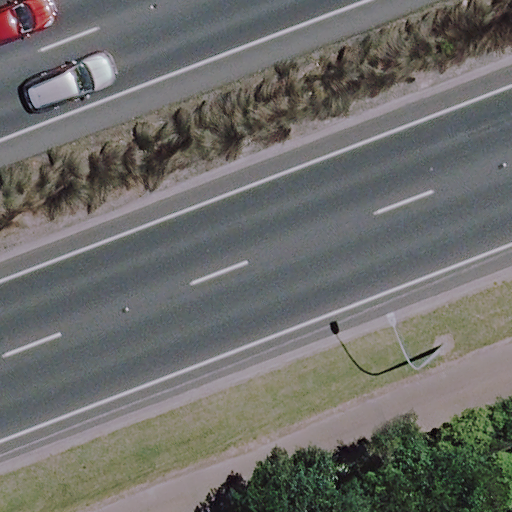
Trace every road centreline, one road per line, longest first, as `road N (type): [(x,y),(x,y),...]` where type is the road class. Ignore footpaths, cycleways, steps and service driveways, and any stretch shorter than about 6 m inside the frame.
road 1 (primary): [(511,166),(0,364)]
road 2 (primary): [(0,72),(190,0)]
